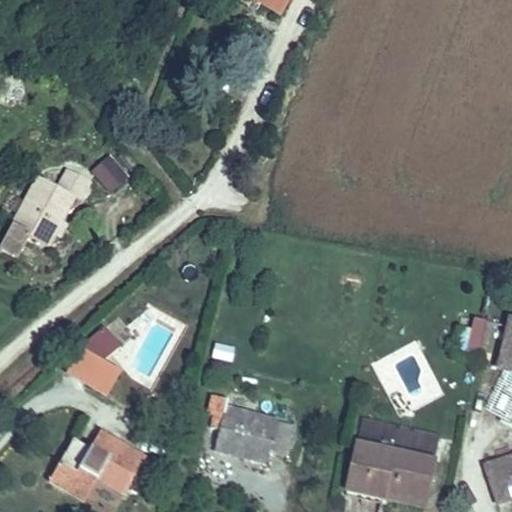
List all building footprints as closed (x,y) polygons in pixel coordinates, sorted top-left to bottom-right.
[(16,223),(53,245),(58,237),(66,224),(82,197),(88,201),(100,182),(76,168),(65,187),(44,176),(16,223)] [(66,224),(58,237),(65,241),(73,228),(66,224)] [(511,313),(511,314),(501,363),(511,365),(511,313)] [(492,323),(462,314),(450,354),(480,363),(492,323)] [(147,324),(141,362),(168,367),(175,329),(147,324)] [(114,349),(92,334),(75,360),(96,374),(114,349)] [(213,341),(210,356),(230,360),(233,345),(213,341)] [(293,418),(206,399),(202,418),(216,420),(213,442),(264,453),(264,446),(285,450),(293,418)] [(371,419),(367,437),(435,452),(439,433),(371,419)] [(99,429),(91,443),(105,452),(113,438),(99,429)] [(105,452),(91,443),(75,433),(50,473),(91,499),(98,488),(121,503),(146,458),(113,438),(105,452)] [(511,511),(511,437),(510,448),(511,448),(511,479),(480,493),(487,511),(511,511)] [(351,484),(380,492),(383,479),(430,491),(439,457),(362,438),(351,484)] [(383,479),(380,492),(427,504),(430,491),(383,479)]
